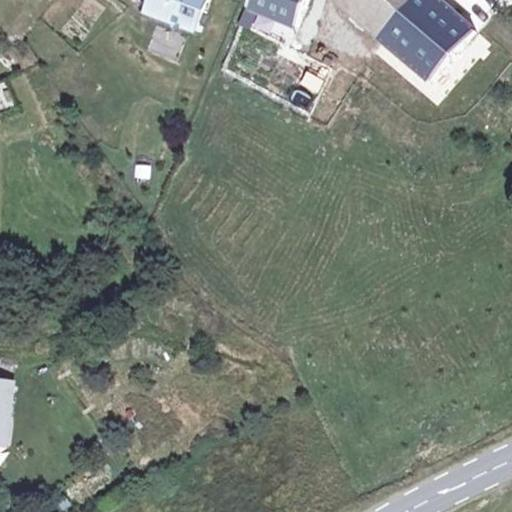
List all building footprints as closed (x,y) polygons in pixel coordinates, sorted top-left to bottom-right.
[(210,0),(156,0),(151,15),(198,33),(210,0)] [(300,29),(312,0),(253,0),(250,9),(300,29)] [(340,0),(436,84),(481,34),(443,0),(340,0)] [(146,51),(174,59),(180,34),(152,27),(146,51)] [(391,130),(419,148),(443,111),(415,93),(391,130)] [(3,420),(11,421),(15,385),(0,383),(0,445),(3,420)] [(0,445),(8,446),(11,421),(3,420),(0,445)]
